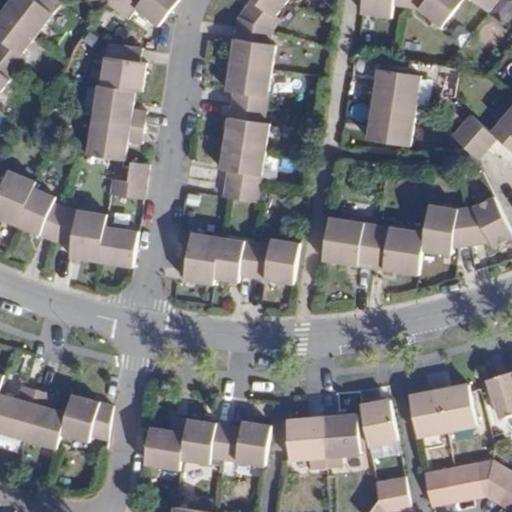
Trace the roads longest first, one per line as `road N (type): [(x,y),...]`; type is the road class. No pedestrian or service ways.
road 1 (residential): [(511,295),(332,333),(244,336),(143,326)]
road 2 (residential): [(200,0),(187,23),(143,326)]
road 3 (residential): [(143,326),(109,511)]
road 4 (residential): [(143,326),(0,283)]
